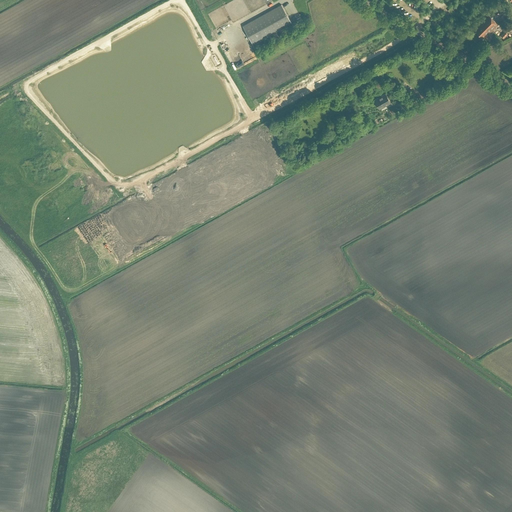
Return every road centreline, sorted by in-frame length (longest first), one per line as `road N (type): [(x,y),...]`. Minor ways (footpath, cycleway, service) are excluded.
road 1 (track): [(0,232),(46,288),(65,342),(68,381),(47,511)]
road 2 (track): [(167,3),(25,85),(115,183)]
road 3 (tertiary): [(364,0),(511,85)]
